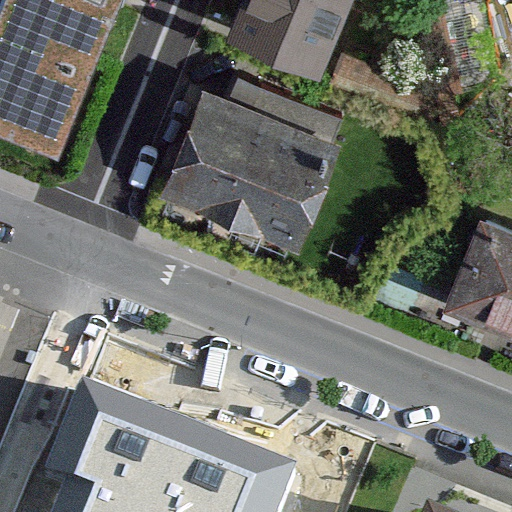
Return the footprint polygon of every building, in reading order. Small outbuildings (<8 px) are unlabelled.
[(1,0),(0,4),(0,112),(59,134),(110,0),(1,0)] [(238,0),(228,26),(319,61),(343,0),(238,0)] [(426,84),(343,51),(330,82),(414,115),(426,84)] [(333,138),(204,87),(165,185),(294,236),(333,138)] [(511,213),(473,200),(440,293),(511,318),(511,213)] [(53,463),(96,481),(82,511),(256,511),(278,462),(86,383),(53,463)]
